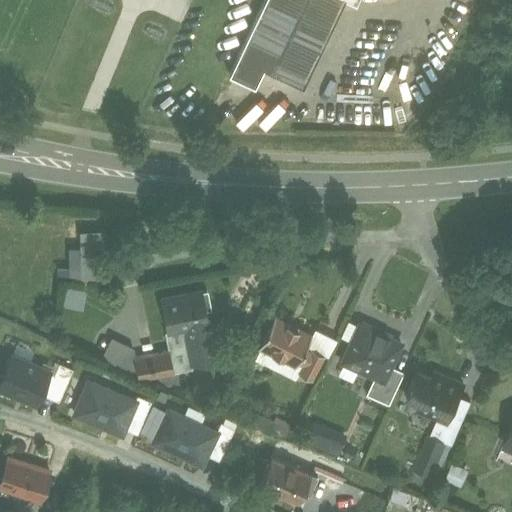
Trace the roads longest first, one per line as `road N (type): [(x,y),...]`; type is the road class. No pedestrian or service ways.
road 1 (secondary): [(425,188),(197,186),(0,150)]
road 2 (residential): [(261,511),(0,413)]
road 3 (residential): [(425,188),(430,240),(458,299),(489,332),(511,343)]
